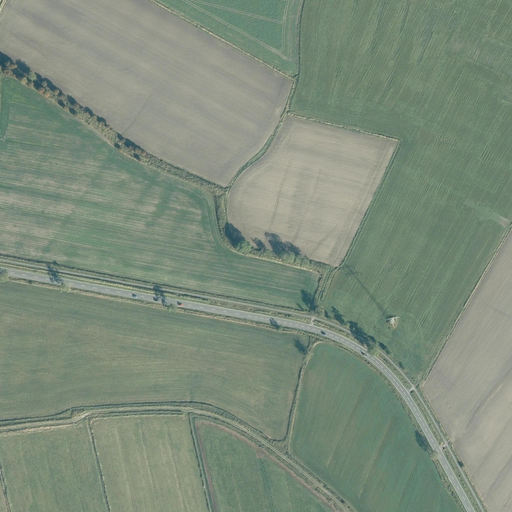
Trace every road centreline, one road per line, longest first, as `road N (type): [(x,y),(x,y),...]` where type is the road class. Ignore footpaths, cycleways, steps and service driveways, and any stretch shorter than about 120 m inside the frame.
road 1 (secondary): [(0,270),(339,338),(397,384),(471,511)]
road 2 (track): [(346,511),(256,437),(195,412),(92,412),(0,430)]
